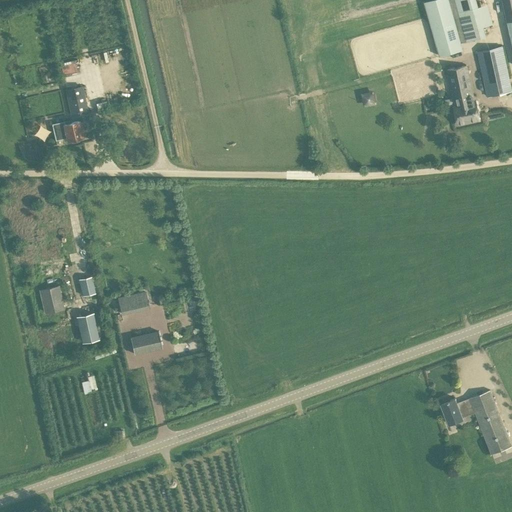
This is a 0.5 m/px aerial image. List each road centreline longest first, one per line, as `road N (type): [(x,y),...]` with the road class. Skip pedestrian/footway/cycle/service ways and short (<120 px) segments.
road 1 (tertiary): [(511,317),(0,501)]
road 2 (unclassified): [(0,173),(320,176),(511,160)]
